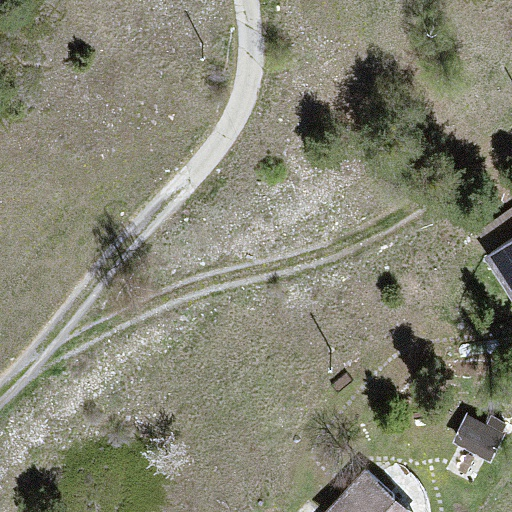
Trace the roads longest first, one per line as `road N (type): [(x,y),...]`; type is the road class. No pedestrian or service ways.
road 1 (track): [(32,371),(201,291),(344,257),(511,146)]
road 2 (residential): [(0,398),(75,324),(234,118),(251,43),(243,0)]
